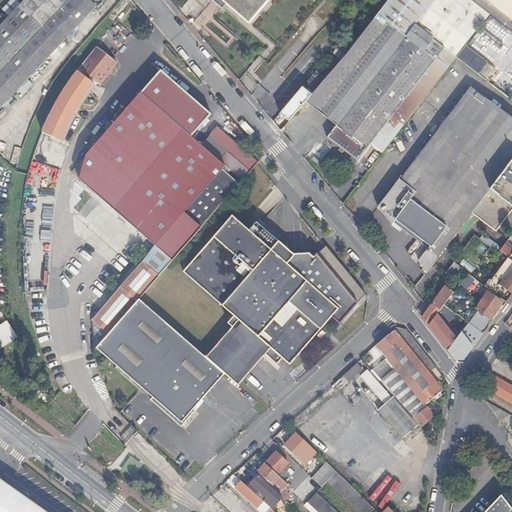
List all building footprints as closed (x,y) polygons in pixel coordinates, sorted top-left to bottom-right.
[(25,0),(22,4),(9,16),(0,25),(0,109),(17,91),(27,81),(96,8),(87,0),(25,0)] [(10,0),(2,9),(9,16),(22,4),(17,0),(10,0)] [(169,0),(203,40),(248,92),(271,119),(279,113),(289,101),(315,68),(334,46),(371,0),(169,0)] [(487,14),(468,0),(452,0),(452,1),(451,0),(387,0),(304,101),(335,126),(327,137),(336,144),(357,161),(365,149),(373,156),(454,57),(462,45),(487,14)] [(511,0),(483,0),(511,22),(511,21),(511,0)] [(455,58),(476,74),(485,62),(462,45),(454,57),(455,58)] [(114,64),(94,48),(85,58),(77,68),(98,85),(114,64)] [(289,101),(279,113),(285,118),(321,73),(315,68),(289,101)] [(93,84),(76,70),(71,77),(67,82),(64,88),(59,94),(56,101),(53,106),(48,114),(45,121),(41,131),(60,141),(67,126),(68,124),(77,109),(84,97),(93,84)] [(32,86),(27,81),(17,91),(22,97),(32,86)] [(511,119),(472,89),(459,105),(457,103),(399,180),(398,179),(377,207),(391,225),(393,223),(427,249),(418,261),(425,273),(471,213),(488,190),(490,188),(511,158),(511,119)] [(143,260),(159,274),(255,162),(218,129),(203,144),(193,135),(198,128),(190,121),(190,122),(157,94),(149,103),(140,95),(69,175),(154,248),(143,260)] [(278,116),(271,125),(277,130),(285,121),(278,116)] [(511,158),(490,188),(488,190),(471,213),(495,231),(511,209),(511,158)] [(222,374),(237,387),(264,356),(275,366),(280,360),(288,366),(330,317),(338,324),(365,294),(325,246),(312,258),(307,254),(292,255),(255,222),(247,231),(229,216),(180,273),(231,317),(224,324),(229,328),(203,358),(222,374)] [(481,234),(478,240),(494,248),(497,243),(481,234)] [(507,257),(511,260),(511,248),(505,243),(499,250),(507,257)] [(489,291),(495,295),(501,287),(511,295),(511,294),(511,260),(507,257),(484,287),(489,291)] [(92,319),(108,333),(136,301),(159,274),(143,260),(92,319)] [(457,266),(452,262),(441,277),(445,280),(457,266)] [(460,285),(469,289),(473,276),(464,273),(460,285)] [(436,315),(443,305),(452,293),(445,286),(422,317),(423,319),(429,326),(436,315)] [(456,308),(459,311),(473,293),(470,290),(456,308)] [(475,309),(489,320),(503,301),(495,295),(489,291),(483,299),(482,298),(480,301),(481,302),(475,309)] [(100,342),(93,348),(151,398),(148,401),(180,428),(194,411),(192,409),(222,374),(203,358),(136,301),(108,333),(100,342)] [(429,326),(448,351),(457,340),(436,315),(429,326)] [(100,342),(108,333),(92,319),(93,348),(100,342)] [(427,372),(401,340),(393,330),(375,344),(407,383),(425,405),(442,390),(427,372)] [(448,351),(455,359),(462,360),(472,347),(463,336),(467,333),(465,330),(463,332),(461,334),(460,336),(459,336),(457,340),(448,351)] [(434,366),(409,333),(401,340),(427,372),(434,366)] [(0,361),(8,370),(14,364),(0,349),(0,361)] [(407,383),(395,369),(380,381),(388,391),(413,420),(415,419),(421,427),(431,418),(425,411),(423,407),(425,405),(407,383)] [(511,387),(495,378),(486,391),(511,406),(511,387)] [(377,411),(402,440),(418,426),(413,420),(388,391),(374,403),(379,409),(377,411)] [(510,415),(485,401),(500,422),(510,415)] [(309,447),(294,432),(283,443),(298,458),(309,447)] [(275,452),(264,464),(276,475),(284,483),(289,477),(281,469),(287,463),(275,452)] [(316,469),(328,481),(335,473),(324,461),(316,469)] [(264,464),(256,473),(257,475),(258,475),(270,486),(275,481),(280,486),(275,491),(278,494),(282,490),(283,489),(286,485),(284,483),(276,475),(264,464)] [(307,475),(298,466),(292,472),(301,481),(307,475)] [(374,511),(353,491),(335,473),(328,481),(327,482),(356,511),(374,511)] [(268,507),(271,509),(282,497),(278,494),(275,491),(270,486),(258,475),(247,487),(255,494),(261,500),(264,503),(268,507)] [(247,487),(240,481),(235,487),(249,501),(255,494),(247,487)] [(0,511),(36,511),(2,487),(0,489),(0,511)] [(278,494),(282,497),(284,500),(289,496),(282,490),(278,494)] [(334,511),(315,494),(306,503),(315,511),(334,511)] [(511,511),(500,497),(485,511),(511,511)]
